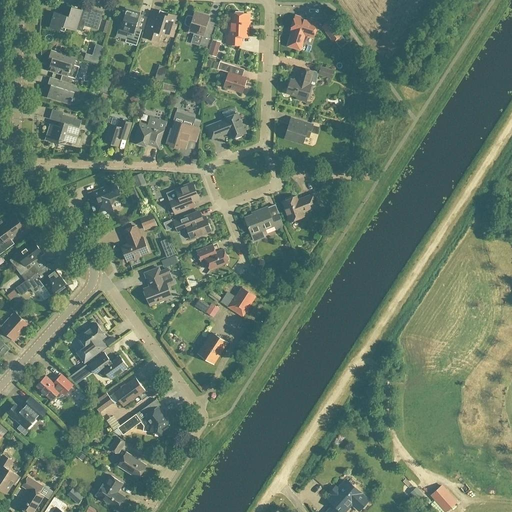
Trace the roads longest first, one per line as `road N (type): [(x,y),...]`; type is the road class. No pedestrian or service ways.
road 1 (track): [(504,0),(167,511)]
road 2 (track): [(511,122),(259,511)]
road 3 (tertiary): [(92,279),(91,264),(15,155),(20,0)]
road 4 (residential): [(143,511),(201,419),(105,284),(92,279)]
road 5 (residential): [(262,146),(267,0)]
road 6 (tertiary): [(92,279),(0,387)]
